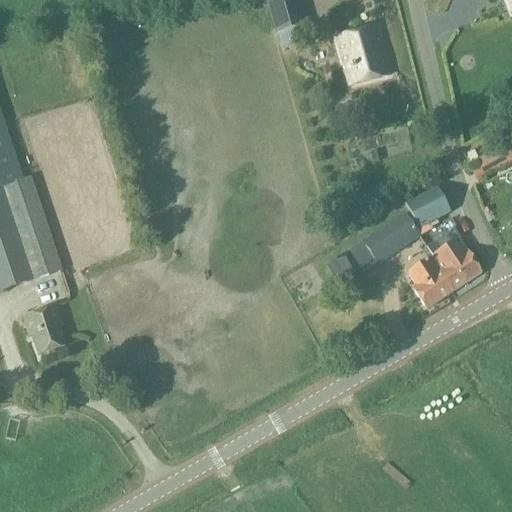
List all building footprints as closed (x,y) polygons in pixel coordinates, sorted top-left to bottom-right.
[(265,0),(275,38),(307,29),(299,0),(265,0)] [(376,29),(336,40),(350,87),(389,76),(376,29)] [(324,78),(327,88),(337,85),(334,75),(324,78)] [(0,294),(64,272),(32,178),(23,181),(0,113),(0,294)] [(500,172),(511,166),(511,155),(509,150),(493,158),(500,172)] [(427,227),(451,215),(437,190),(404,207),(419,232),(427,227)] [(362,244),(378,268),(421,239),(405,215),(362,244)] [(430,261),(428,262),(434,270),(431,272),(447,297),(480,276),(468,258),(470,257),(459,241),(433,259),(442,272),(439,275),(430,261)] [(352,286),(365,277),(349,253),(335,262),(352,286)] [(434,270),(428,262),(408,276),(416,288),(412,291),(426,312),(447,297),(431,272),(434,270)] [(38,357),(66,348),(60,330),(63,329),(57,309),(22,320),(28,339),(32,338),(38,357)]
